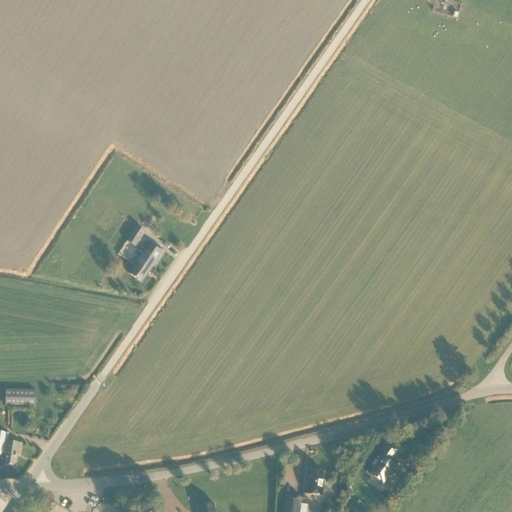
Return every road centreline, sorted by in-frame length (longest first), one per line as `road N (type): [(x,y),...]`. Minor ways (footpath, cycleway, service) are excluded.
road 1 (unclassified): [(45,460),(365,0)]
road 2 (unclassified): [(511,392),(482,392),(218,464),(62,485)]
